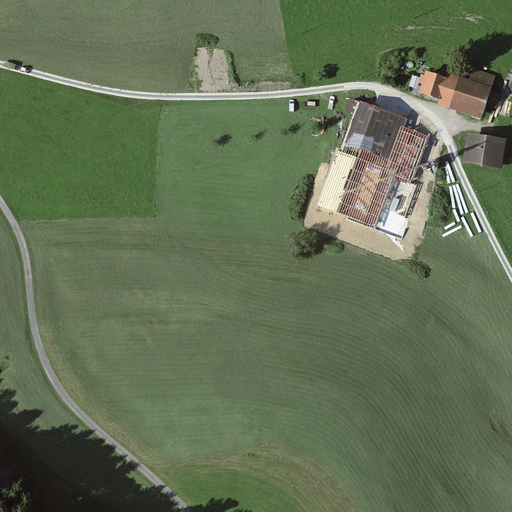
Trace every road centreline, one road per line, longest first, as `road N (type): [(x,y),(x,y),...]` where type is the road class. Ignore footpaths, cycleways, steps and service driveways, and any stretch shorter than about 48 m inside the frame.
road 1 (unclassified): [(511,274),(418,103),(361,83),(225,97),(132,94),(0,62)]
road 2 (unclassified): [(0,199),(24,247),(35,334),(52,376),(89,423),(187,511)]
